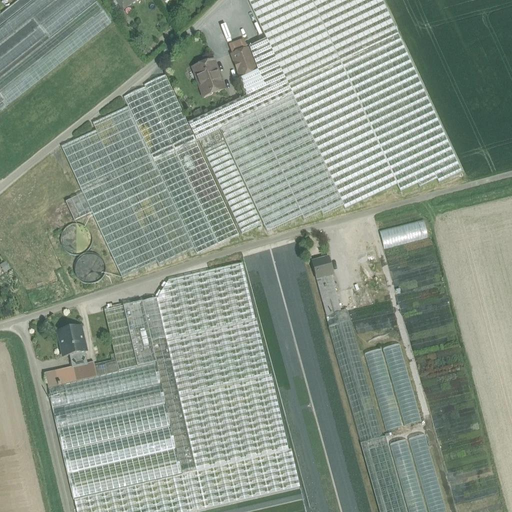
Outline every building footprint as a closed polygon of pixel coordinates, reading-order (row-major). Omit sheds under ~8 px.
[(17,0),(0,14),(0,98),(7,107),(112,24),(95,0),(17,0)] [(382,0),(247,0),(266,40),(285,80),(288,86),(398,34),(382,0)] [(398,34),(288,86),(293,98),(342,205),(345,210),(397,186),(400,193),(418,185),(419,188),(437,180),(438,184),(462,173),(398,34)] [(285,80),(266,40),(248,48),(257,71),(258,71),(266,89),(285,80)] [(248,48),(230,55),(239,79),(257,71),(248,48)] [(208,60),(204,61),(202,65),(193,68),(204,97),(224,90),(213,61),(212,62),(208,60)] [(285,80),(266,89),(258,71),(257,71),(239,79),(246,98),(188,124),(166,76),(144,86),(145,88),(123,98),(128,108),(153,162),(193,144),(196,142),(199,141),(219,132),(229,127),(241,122),(248,118),(269,109),(272,107),(293,98),(288,86),(285,80)] [(342,205),(293,98),(272,107),(321,214),(342,205)] [(153,162),(128,108),(93,124),(96,131),(61,148),(84,197),(92,214),(122,279),(157,263),(158,266),(194,250),(153,162)] [(316,210),(269,109),(248,118),(295,220),(316,210)] [(256,155),(241,122),(229,127),(270,218),(287,210),(261,153),(256,155)] [(262,225),(219,132),(199,141),(241,234),(262,225)] [(193,144),(153,162),(194,250),(196,255),(239,236),(196,142),(193,144)] [(84,197),(68,204),(76,222),(92,214),(84,197)] [(424,220),(378,230),(382,248),(428,238),(424,220)] [(90,247),(92,241),(91,236),(89,231),(85,227),(80,225),(74,225),(69,226),(64,229),(61,234),(60,239),(61,245),(63,250),(67,253),(72,256),(78,256),(83,254),(87,251),(90,247)] [(369,229),(330,240),(333,253),(372,242),(369,229)] [(387,296),(373,245),(356,250),(370,301),(387,296)] [(102,278),(104,273),(105,268),(104,262),(101,258),(96,255),(91,253),(86,253),(81,256),(77,259),(75,264),(74,269),(75,275),(78,279),(82,282),(88,284),(93,284),(98,282),(102,278)] [(329,260),(321,262),(321,261),(312,263),(316,280),(331,276),(333,275),(329,260)] [(242,264),(169,281),(157,299),(142,303),(151,343),(166,339),(166,341),(255,320),(242,264)] [(331,276),(316,280),(321,296),(335,292),(331,276)] [(335,292),(321,296),(323,303),(337,299),(335,292)] [(390,299),(369,305),(387,368),(408,362),(390,299)] [(255,320),(166,341),(166,339),(151,343),(142,303),(104,312),(114,355),(110,356),(112,362),(116,361),(118,372),(156,364),(181,475),(74,500),(76,511),(198,511),(300,489),(291,451),(288,451),(271,376),(269,376),(256,320),(255,320)] [(385,369),(367,305),(349,310),(367,374),(385,369)] [(383,438),(347,311),(326,317),(362,444),(383,438)] [(80,327),(57,332),(60,341),(61,341),(65,356),(63,356),(63,357),(69,356),(84,353),(86,352),(80,327)] [(84,353),(69,356),(72,368),(87,365),(84,353)] [(94,363),(87,365),(90,379),(97,377),(94,363)] [(90,379),(63,385),(48,389),(74,500),(181,475),(156,364),(118,372),(97,377),(90,379)] [(72,368),(45,374),(48,389),(63,385),(90,379),(87,365),(72,368)] [(362,444),(360,445),(379,511),(406,511),(385,438),(383,438),(362,444)]
